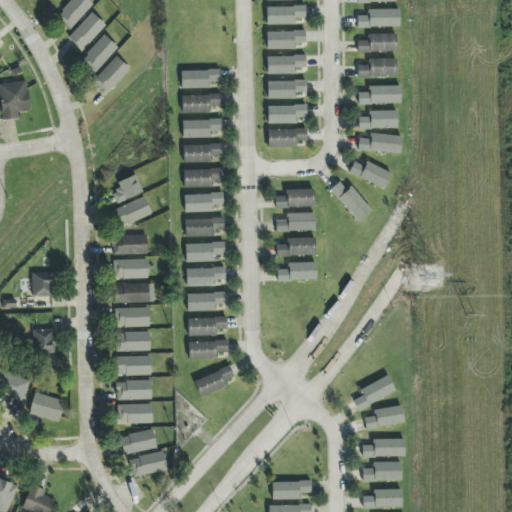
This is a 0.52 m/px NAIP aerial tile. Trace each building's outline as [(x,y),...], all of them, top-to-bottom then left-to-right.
[(93,5),(87,0),(70,0),(55,17),(69,30),(93,5)] [(305,7),(266,7),(265,25),(295,25),(296,19),(305,19),(305,7)] [(399,27),(399,10),(367,10),(368,16),(356,16),(357,28),(399,27)] [(67,38),(81,51),(105,26),(91,13),(67,38)] [(294,50),(294,43),(305,43),(305,32),(266,32),(266,50),(294,50)] [(368,35),(368,41),(357,41),(357,53),(396,52),(396,34),(368,35)] [(117,48),(104,35),(79,62),(93,75),(117,48)] [(266,57),(266,75),(295,74),(295,68),(305,68),(305,56),(266,57)] [(106,94),(129,70),(115,57),(92,81),(106,94)] [(357,65),(358,77),(396,77),(396,59),(368,59),(368,65),(357,65)] [(181,89),(210,88),(210,82),(220,82),(219,70),(181,71),(181,89)] [(266,81),(267,99),(295,99),(295,93),(305,93),(305,81),(266,81)] [(0,83),(0,92),(1,119),(20,119),(20,112),(28,112),(27,82),(0,83)] [(368,86),(368,93),(358,93),(358,105),(400,104),(400,86),(368,86)] [(220,106),(220,95),(182,96),(182,114),(211,113),(211,107),(220,106)] [(267,124),(296,124),(296,118),(306,117),(306,106),(267,106),(267,124)] [(397,128),(396,111),(368,112),(369,117),(358,118),(358,129),(397,128)] [(211,138),(211,132),(221,131),(221,120),(182,121),(182,139),(211,138)] [(267,130),(268,148),(296,148),(296,141),(306,141),(306,130),(267,130)] [(357,151),(400,154),(401,136),(370,135),(369,139),(358,139),(357,151)] [(184,163),(211,163),(211,156),(222,156),(221,145),(184,145),(184,163)] [(348,175),(385,189),(391,172),(366,163),(364,166),(353,162),(348,175)] [(184,170),(184,188),(213,187),(212,181),(222,181),(222,170),(184,170)] [(112,193),(117,204),(143,193),(135,175),(117,183),(120,190),(112,193)] [(350,187),(346,190),(338,182),(329,190),(358,222),(371,210),(350,187)] [(285,190),(286,197),(275,197),(275,208),(314,207),(313,189),(285,190)] [(222,194),(184,195),(184,213),(212,212),(212,205),(223,205),(222,194)] [(110,213),(118,229),(151,214),(143,197),(110,213)] [(314,213),(286,214),(286,220),(276,220),(276,232),(314,231),(314,213)] [(223,219),(185,220),(185,238),(213,237),(213,231),(224,231),(223,219)] [(146,235),(112,236),(113,255),(147,255),(146,235)] [(315,256),(315,238),(287,238),(287,245),(276,245),(276,257),(315,256)] [(185,245),(186,262),(214,261),(214,255),(224,255),(224,244),(185,245)] [(148,260),(116,260),(116,279),(148,279),(148,260)] [(277,281),(316,280),(315,263),(287,263),(288,270),(276,270),(277,281)] [(214,286),(214,280),(225,280),(225,268),(186,269),(186,287),(214,286)] [(32,297),(53,296),(52,273),(31,273),(32,297)] [(115,304),(149,303),(148,284),(114,285),(115,304)] [(186,294),(187,312),(215,311),(215,305),(225,304),(225,293),(186,294)] [(148,308),(114,309),(115,328),(149,327),(148,308)] [(189,337),(216,336),(215,330),(226,329),(226,318),(188,319),(189,337)] [(55,330),(36,330),(35,354),(54,354),(55,330)] [(149,351),(149,332),(118,333),(118,352),(149,351)] [(215,360),(215,353),(227,353),(227,341),(188,342),(189,360),(215,360)] [(150,356),(115,357),(115,376),(150,376),(150,356)] [(225,387),(223,382),(233,377),(229,367),(193,381),(200,398),(225,387)] [(4,395),(22,401),(29,381),(10,375),(4,395)] [(356,409),(395,395),(388,377),(358,389),(361,397),(353,400),(356,409)] [(116,401),(151,400),(151,381),(116,382),(116,401)] [(28,414),(58,423),(64,402),(34,393),(28,414)] [(116,405),(116,424),(152,423),(151,404),(116,405)] [(365,428),(403,425),(401,407),(373,409),(374,417),(364,418),(365,428)] [(156,450),(154,431),(119,435),(121,454),(156,450)] [(404,439),(372,440),(372,446),(361,446),(361,458),(404,457),(404,439)] [(133,477),(167,471),(163,452),(130,458),(133,477)] [(362,481),(401,481),(401,463),(372,463),(372,469),(362,470),(362,481)] [(272,500),(300,500),(300,494),(310,493),(310,482),(272,482),(272,500)] [(21,509),(27,511),(49,511),(54,500),(43,496),(45,491),(31,485),(21,509)] [(401,490),(373,490),(373,496),(362,496),(362,508),(401,508),(401,490)]
